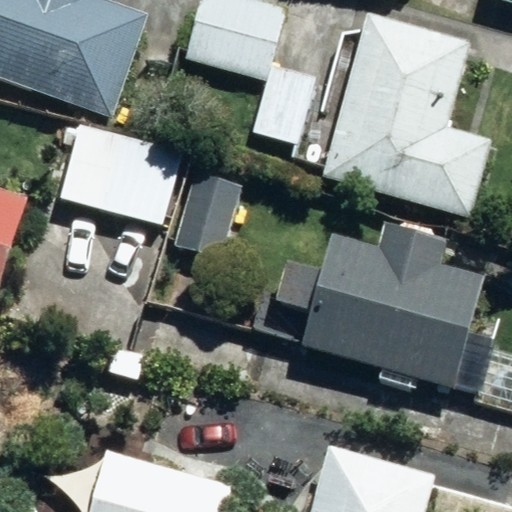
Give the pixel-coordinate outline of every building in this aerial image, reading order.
[(0,0),(0,92),(110,131),(145,30),(88,9),(91,0),(0,0)] [(511,0),(490,0),(487,13),(511,19),(511,0)] [(183,70),(265,92),(284,20),(220,4),(197,16),(183,70)] [(323,194),(468,233),(490,155),(449,144),(471,62),(366,33),(323,194)] [(255,144),(295,155),(314,89),(274,78),(255,144)] [(61,215),(161,240),(179,166),(80,141),(61,215)] [(173,259),(218,272),(243,182),(198,170),(173,259)] [(0,208),(0,291),(24,215),(0,208)] [(299,365),(451,408),(482,297),(442,286),(449,264),(383,245),(376,269),(330,256),(299,365)] [(479,407),(511,416),(511,368),(493,363),(479,407)] [(314,511),(430,511),(435,496),(327,466),(314,511)] [(95,511),(226,511),(229,503),(108,470),(95,511)]
